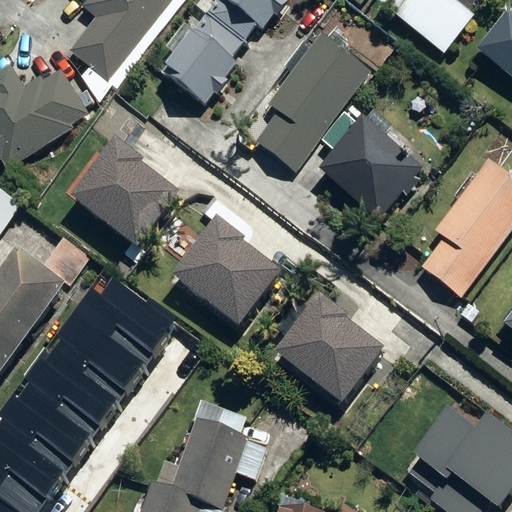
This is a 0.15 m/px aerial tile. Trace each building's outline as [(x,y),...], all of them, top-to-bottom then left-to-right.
[(71,59),(111,89),(180,0),(83,0),(91,6),(85,15),(97,24),(71,59)] [(226,0),(211,21),(247,48),(259,32),(265,37),(276,22),(279,24),(291,8),(288,6),(292,0),(226,0)] [(347,0),(363,12),(372,0),(347,0)] [(391,0),(383,11),(446,61),(477,21),(448,0),(391,0)] [(247,49),(210,22),(165,81),(208,113),(217,100),(220,103),(231,89),(228,87),(240,70),(235,66),(247,49)] [(481,62),(511,85),(511,23),(481,62)] [(259,149),(296,178),(373,79),(326,43),(271,114),(281,121),(259,149)] [(0,169),(4,167),(9,176),(75,134),(72,131),(89,120),(63,79),(46,89),(42,84),(26,95),(13,72),(0,80),(0,169)] [(351,119),(359,126),(363,122),(355,115),(351,119)] [(323,181),(381,229),(404,201),(409,204),(422,188),(418,185),(425,175),(388,146),(395,137),(378,122),(371,131),(368,128),(323,181)] [(180,201),(142,174),(145,170),(113,147),(110,151),(70,208),(140,258),(180,201)] [(425,276),(463,305),(511,242),(511,183),(492,169),(438,240),(447,247),(425,276)] [(189,229),(223,256),(257,214),(223,186),(189,229)] [(0,196),(0,245),(23,213),(0,196)] [(89,265),(60,244),(40,271),(68,292),(89,265)] [(264,324),(292,345),(327,298),(275,258),(239,305),(252,316),(248,321),(259,330),(264,324)] [(23,264),(0,294),(0,392),(2,394),(71,299),(23,264)] [(199,429),(175,499),(211,511),(228,511),(251,447),(240,443),(247,423),(203,408),(197,428),(199,429)] [(0,499),(19,511),(56,511),(87,466),(37,433),(0,489),(0,499)] [(462,511),(502,511),(474,490),(460,510),(462,511)] [(204,511),(205,510),(156,494),(149,511),(204,511)] [(337,511),(338,510),(282,499),(278,511),(337,511)]
